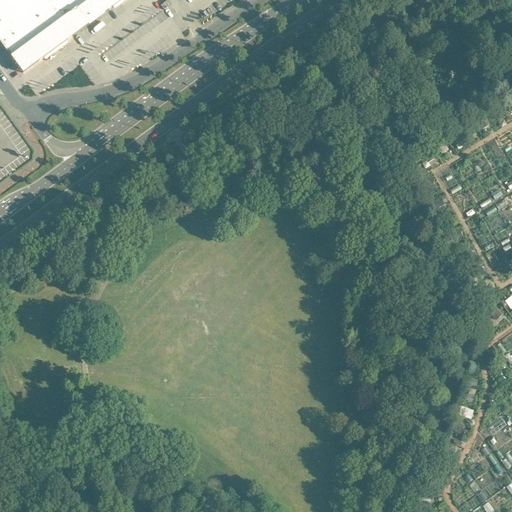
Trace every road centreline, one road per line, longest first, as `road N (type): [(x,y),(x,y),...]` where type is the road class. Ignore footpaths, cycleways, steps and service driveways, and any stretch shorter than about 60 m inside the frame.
road 1 (secondary): [(0,247),(339,0)]
road 2 (unclassified): [(32,116),(119,92),(252,0)]
road 3 (secondary): [(296,0),(116,128)]
road 4 (secondary): [(116,128),(0,215)]
